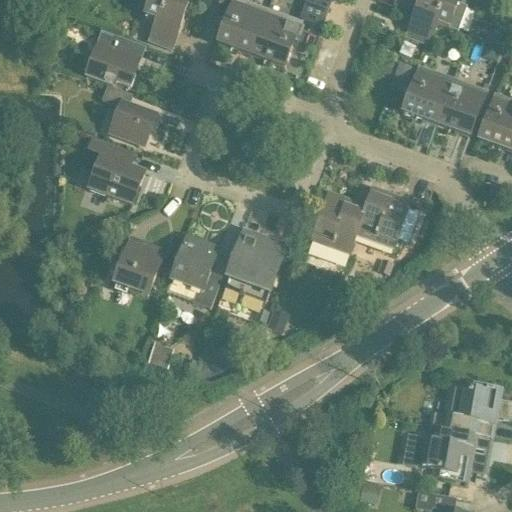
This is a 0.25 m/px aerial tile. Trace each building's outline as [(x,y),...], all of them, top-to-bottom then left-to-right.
[(171,52),(188,5),(172,0),(151,0),(145,19),(157,23),(149,44),(171,52)] [(250,59),(267,12),(235,0),(218,48),(250,59)] [(321,27),(330,0),(306,0),(300,20),(321,27)] [(396,0),(394,8),(415,15),(420,0),(444,0),(445,0),(396,0)] [(445,0),(444,0),(420,0),(415,15),(406,40),(427,48),(435,26),(457,34),(466,8),(445,0)] [(300,24),(267,12),(250,59),(283,71),(300,24)] [(143,51),(102,36),(86,80),(113,90),(114,86),(128,91),(143,51)] [(434,129),(451,82),(419,70),(402,117),(434,129)] [(485,94),(451,82),(434,129),(468,141),(485,94)] [(119,110),(110,136),(142,148),(153,117),(129,108),(132,98),(107,89),(102,104),(119,110)] [(511,104),(495,98),(478,144),(511,157),(511,155),(511,104)] [(101,160),(89,193),(133,209),(146,175),(127,168),(131,156),(93,142),(88,156),(101,160)] [(373,192),(366,211),(356,239),(393,252),(397,243),(408,247),(419,217),(408,213),(411,206),(373,192)] [(356,239),(366,211),(329,197),(311,243),(349,257),(356,239)] [(265,306),(286,250),(245,234),(223,290),(239,296),(239,298),(243,299),(243,298),(265,306)] [(220,252),(188,239),(167,292),(193,303),(193,304),(211,312),(223,280),(211,275),(220,252)] [(166,254),(132,241),(114,288),(148,301),(166,254)] [(283,335),(289,316),(276,312),(270,331),(283,335)] [(171,367),(173,349),(155,347),(152,365),(171,367)] [(439,417),(436,432),(458,436),(476,439),(479,426),(491,429),(493,421),(511,424),(511,406),(496,403),(498,394),(469,388),(468,394),(451,391),(446,419),(439,417)] [(426,442),(421,470),(438,473),(436,481),(465,486),(467,476),(484,479),(487,462),(473,459),(474,451),(484,453),(487,441),(458,436),(436,432),(430,430),(428,442),(426,442)] [(361,503),(380,504),(382,486),(362,484),(361,503)] [(454,511),(456,502),(418,495),(415,511),(416,511),(431,511),(432,511),(438,511),(454,511)]
